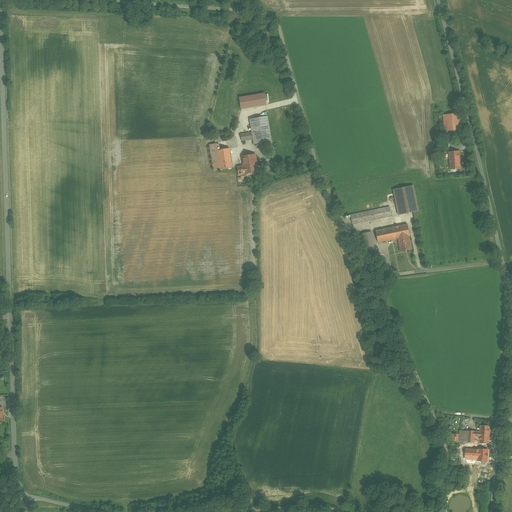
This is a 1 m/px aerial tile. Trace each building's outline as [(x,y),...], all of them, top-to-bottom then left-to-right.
[(236,26),(250,28),(251,22),(237,20),(236,26)] [(241,96),(243,109),(269,106),(267,93),(241,96)] [(460,113),(443,115),(445,131),(462,129),(460,113)] [(267,116),(250,119),(254,144),(271,141),(267,116)] [(229,148),(217,150),(220,163),(213,164),(214,171),(233,168),(229,148)] [(459,151),(449,152),(450,169),(461,168),(459,151)] [(255,154),(242,157),(243,163),(254,161),(254,164),(257,164),(255,154)] [(254,161),(243,163),(244,166),(238,167),(239,175),(258,172),(257,164),(254,164),(254,161)] [(413,186),(393,190),(398,215),(418,211),(413,186)] [(390,207),(350,215),(352,224),(392,216),(390,207)] [(407,224),(376,231),(378,243),(398,238),(409,236),(410,236),(407,224)] [(371,232),(361,234),(365,253),(368,252),(375,251),(371,232)] [(409,236),(398,238),(400,252),(412,249),(409,236)] [(489,426),(480,426),(480,432),(472,431),(472,436),(474,436),(474,440),(479,440),(479,442),(488,443),(489,426)] [(472,431),(460,431),(460,434),(451,434),(450,441),(459,441),(460,435),(472,436),(472,431)] [(467,459),(488,460),(489,450),(467,449),(467,459)]
